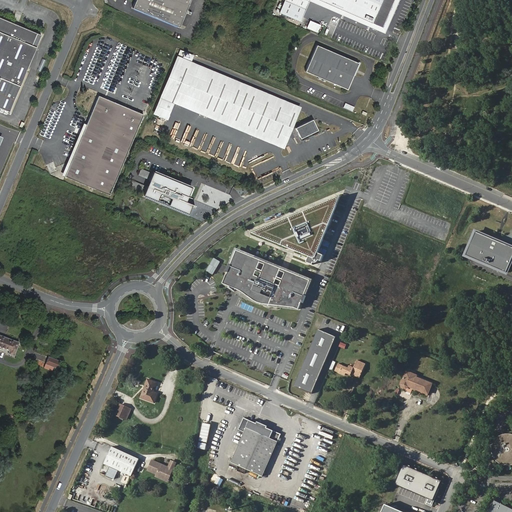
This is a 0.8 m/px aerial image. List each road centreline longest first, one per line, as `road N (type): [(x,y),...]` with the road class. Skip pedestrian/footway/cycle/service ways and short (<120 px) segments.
road 1 (unclassified): [(441,511),(456,475),(194,358),(159,326)]
road 2 (residential): [(370,137),(217,217),(147,285)]
road 3 (residential): [(158,292),(222,223),(348,160),(370,137)]
road 4 (unclassified): [(0,211),(84,8)]
road 5 (tertiary): [(49,511),(128,336)]
road 6 (unclassified): [(511,204),(370,137)]
road 7 (residential): [(428,0),(370,137)]
road 8 (unknown): [(110,0),(178,34),(188,30),(200,0)]
